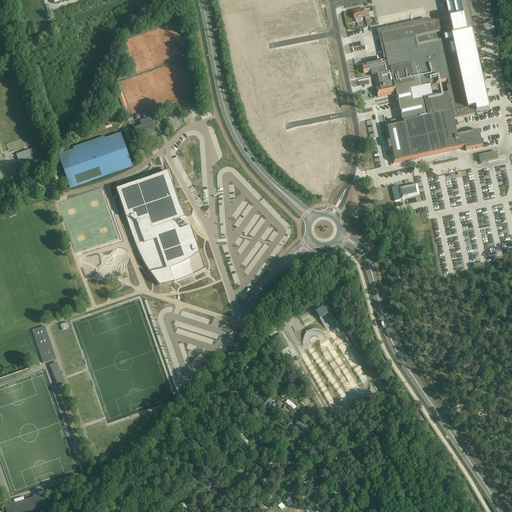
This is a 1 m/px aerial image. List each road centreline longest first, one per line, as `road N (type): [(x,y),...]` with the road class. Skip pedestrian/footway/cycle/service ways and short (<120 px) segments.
road 1 (unclassified): [(248,306),(239,295),(216,179),(198,141),(159,153),(142,170),(80,188),(34,188)]
road 2 (primary): [(503,511),(400,358),(364,255)]
road 3 (unclassified): [(66,511),(154,443),(227,359),(248,306)]
road 4 (unknown): [(115,297),(48,324),(106,482)]
road 5 (primary): [(291,200),(247,156),(229,124),(201,0)]
road 6 (unclassified): [(345,186),(359,137),(336,0)]
